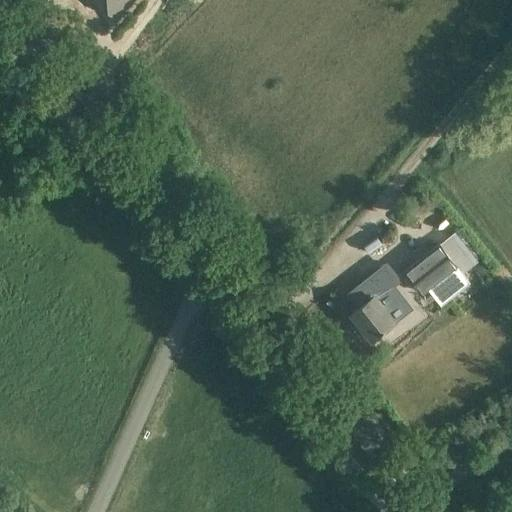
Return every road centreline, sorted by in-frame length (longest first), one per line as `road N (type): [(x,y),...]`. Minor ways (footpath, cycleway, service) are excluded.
road 1 (track): [(271,312),(337,258),(511,45)]
road 2 (tertiary): [(199,225),(88,87),(0,0)]
road 3 (tertiary): [(413,490),(242,278)]
road 4 (unclassified): [(97,511),(202,283)]
